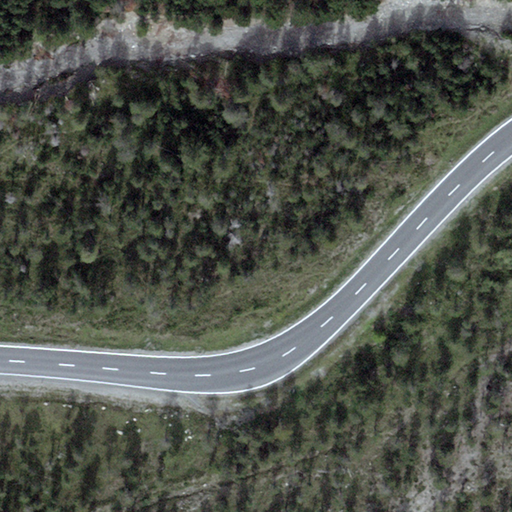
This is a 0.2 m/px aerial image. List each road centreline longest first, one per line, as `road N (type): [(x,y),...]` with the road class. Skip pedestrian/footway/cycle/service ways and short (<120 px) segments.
road 1 (primary): [(511,137),(351,298),(276,358),(194,374),(0,359)]
road 2 (track): [(298,345),(358,418),(49,511)]
